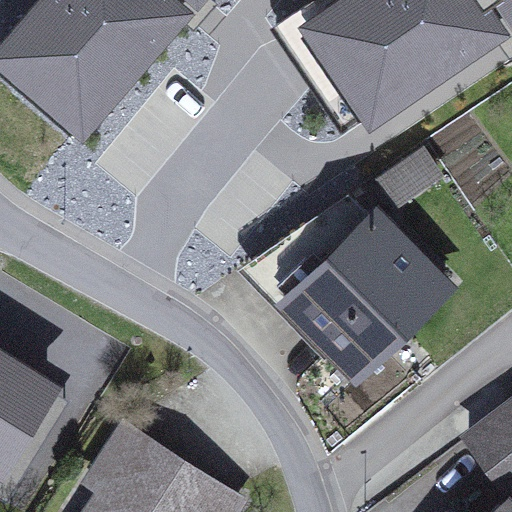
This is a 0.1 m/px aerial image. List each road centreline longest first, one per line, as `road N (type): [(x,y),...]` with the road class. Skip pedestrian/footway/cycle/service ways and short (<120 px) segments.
road 1 (unclassified): [(311,493),(264,402),(208,340),(0,224)]
road 2 (residential): [(311,493),(511,338)]
